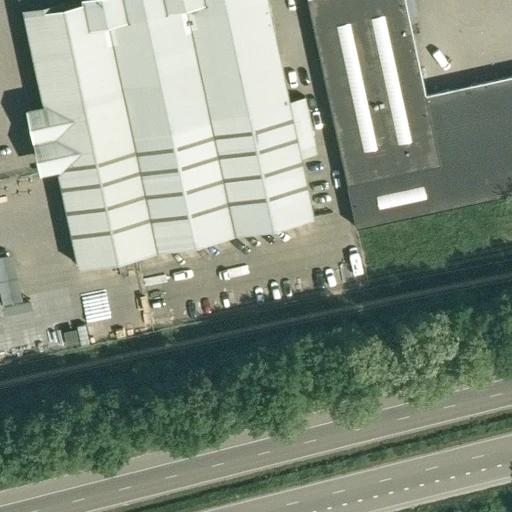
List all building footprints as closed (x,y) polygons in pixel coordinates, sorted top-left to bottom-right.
[(37,70),(44,105),(31,108),(28,113),(32,128),(36,131),(43,164),(52,170),(58,169),(66,167),(69,162),(81,159),(84,155),(83,147),(134,136),(104,0),(74,0),(24,11),(37,70)] [(104,0),(134,136),(290,101),(267,0),(104,0)] [(307,0),(357,227),(511,193),(511,73),(426,92),(406,0),(307,0)] [(305,98),(290,101),(300,148),(315,144),(305,98)] [(66,167),(58,169),(78,267),(234,232),(314,215),(300,148),(290,101),(134,136),(83,147),(84,155),(81,159),(69,162),(66,167)]
